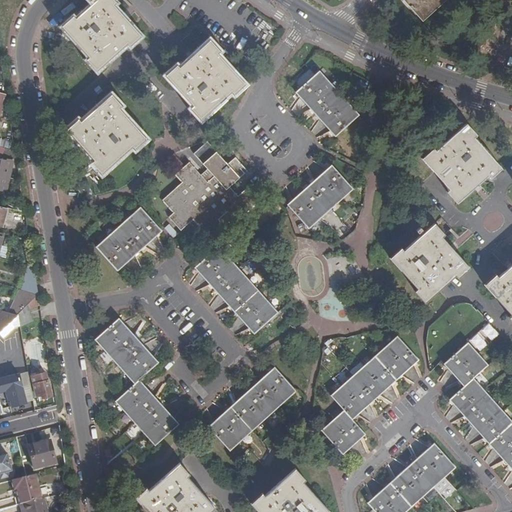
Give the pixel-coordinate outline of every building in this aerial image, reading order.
[(129,48),(141,39),(122,18),(113,7),(115,5),(111,0),(98,0),(75,21),(73,18),(63,27),(89,58),(86,60),(96,71),(127,45),(129,48)] [(404,0),(423,21),(447,0),(404,0)] [(176,67),(166,76),(192,108),(190,109),(200,121),(231,93),(233,96),(245,86),(218,53),(219,53),(210,42),(193,57),(178,70),(176,67)] [(319,73),(295,93),(334,138),(358,117),(319,73)] [(77,121),(67,130),(94,161),(90,163),(101,175),(131,149),(134,151),(145,141),(118,110),(121,107),(111,96),(80,124),(77,121)] [(447,194),(456,204),(477,187),(488,177),(490,180),(500,171),(474,139),(477,136),(468,125),(435,153),(433,150),(422,160),(448,190),(447,194)] [(0,142),(0,148),(6,150),(15,153),(14,145),(1,141),(0,142)] [(182,184),(162,201),(174,214),(169,219),(180,231),(192,220),(212,242),(226,230),(217,220),(227,212),(236,222),(257,204),(245,190),(237,196),(229,186),(243,174),(245,176),(250,171),(248,169),(246,171),(236,159),(227,167),(207,144),(193,156),(206,170),(200,176),(189,163),(174,176),(182,184)] [(0,189),(6,191),(13,163),(7,162),(7,163),(3,162),(6,150),(0,148),(0,189)] [(332,166),(287,205),(308,229),(352,190),(332,166)] [(140,209),(96,248),(118,271),(161,233),(140,209)] [(168,225),(163,229),(172,238),(176,234),(168,225)] [(401,250),(390,259),(417,290),(414,293),(424,304),(456,277),(457,279),(469,269),(452,249),(442,238),(445,236),(435,225),(404,252),(401,250)] [(218,248),(195,269),(253,334),(276,314),(218,248)] [(34,268),(28,266),(22,291),(38,296),(34,268)] [(496,276),(485,285),(511,315),(511,316),(510,318),(511,320),(511,266),(511,267),(498,279),(496,276)] [(9,314),(18,316),(38,296),(22,291),(20,291),(18,296),(13,306),(9,314)] [(13,306),(18,296),(14,294),(9,304),(13,306)] [(38,296),(18,316),(19,326),(29,323),(33,323),(31,312),(41,310),(38,296)] [(9,314),(0,311),(0,333),(18,316),(9,314)] [(18,316),(0,333),(4,337),(13,327),(19,326),(18,316)] [(134,385),(115,402),(155,446),(178,425),(138,381),(158,364),(118,320),(95,340),(134,385)] [(321,431),(342,455),(364,435),(363,433),(352,420),(418,361),(398,337),(331,396),(344,411),(321,431)] [(464,387),(449,400),(511,471),(511,423),(472,379),(488,366),(468,343),(444,364),(464,387)] [(274,370),(208,428),(229,451),(295,393),(274,370)] [(32,376),(34,385),(37,396),(42,396),(42,399),(52,396),(48,381),(46,372),(32,376)] [(0,379),(0,395),(3,409),(26,403),(19,375),(0,379)] [(32,376),(28,377),(32,397),(37,396),(34,385),(32,376)] [(50,442),(29,447),(35,470),(55,465),(50,442)] [(433,446),(368,503),(375,511),(405,511),(455,469),(433,446)] [(0,457),(0,475),(0,476),(1,480),(9,478),(8,473),(12,473),(7,455),(0,457)] [(396,474),(403,469),(396,460),(389,465),(396,474)] [(189,475),(181,464),(149,492),(147,490),(136,499),(147,511),(209,511),(213,509),(186,478),(189,475)] [(327,511),(302,485),(306,481),(295,471),(283,482),(265,497),(263,494),(251,504),(258,511),(327,511)] [(26,478),(12,481),(15,492),(17,491),(21,505),(42,499),(36,475),(26,478)] [(42,499),(21,505),(22,511),(47,511),(45,499),(42,499)]
